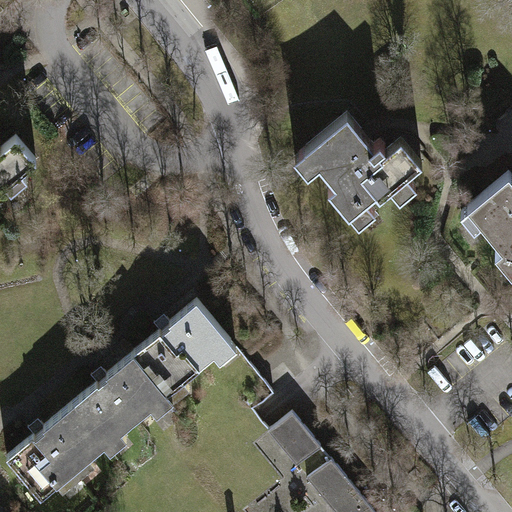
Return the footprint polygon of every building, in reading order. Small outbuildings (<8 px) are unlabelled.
[(345,108),(290,153),(304,171),(317,161),(332,180),(325,186),(356,224),(373,210),(365,200),(372,194),(376,198),(389,188),(398,198),(414,185),(405,174),(421,160),(400,134),(380,150),(376,145),(384,139),(379,133),(371,140),(345,108)] [(0,182),(1,181),(7,189),(26,174),(20,168),(35,156),(12,128),(0,137),(0,182)] [(511,169),(501,156),(451,196),(465,213),(473,207),(492,231),(485,237),(511,269),(511,169)] [(129,348),(169,395),(184,382),(178,376),(209,350),(216,358),(233,344),(193,295),(129,348)] [(129,348),(65,402),(99,442),(105,450),(123,435),(116,427),(146,401),(153,409),(169,395),(129,348)] [(65,402),(0,454),(35,495),(51,483),(57,490),(89,464),(82,456),(99,442),(65,402)] [(271,428),(296,461),(321,443),(295,410),(271,428)] [(377,511),(333,458),(309,477),(337,511),(377,511)]
